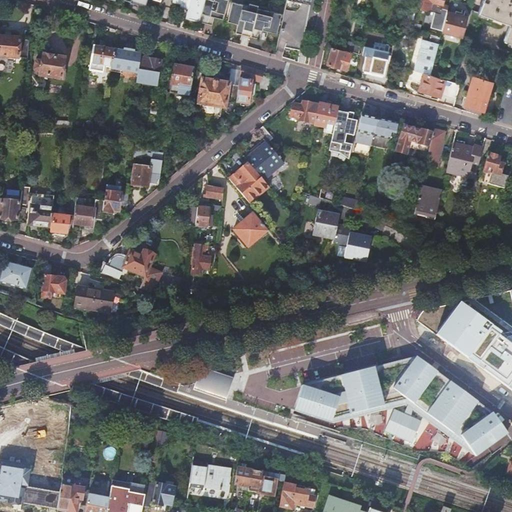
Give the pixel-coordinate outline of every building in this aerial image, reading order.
[(173,0),(173,2),(190,7),(187,19),(199,22),(199,20),(204,0),(173,0)] [(204,0),(199,20),(212,23),(213,19),(223,21),(227,0),(204,0)] [(310,0),(287,0),(278,46),(301,50),(310,0)] [(422,0),(420,9),(431,11),(432,5),(435,5),(435,3),(443,4),(444,0),(422,0)] [(471,9),(463,41),(499,54),(504,41),(511,43),(511,0),(483,0),(479,12),(471,9)] [(447,11),(442,31),(461,36),(467,16),(447,11)] [(79,19),(75,31),(83,33),(87,21),(79,19)] [(251,19),(245,37),(262,42),(267,23),(251,19)] [(0,36),(0,56),(18,58),(19,51),(26,52),(27,39),(0,36)] [(430,75),(438,44),(430,42),(430,41),(423,39),(414,70),(424,73),(419,90),(440,96),(445,79),(430,75)] [(112,66),(115,48),(93,45),(90,63),(92,63),(89,77),(91,78),(102,80),(104,65),(112,66)] [(124,50),(115,48),(112,66),(111,68),(122,70),(121,76),(136,79),(138,69),(140,57),(141,53),(134,52),(134,51),(124,49),(124,50)] [(332,48),(328,64),(340,67),(340,65),(347,67),(351,53),(332,48)] [(35,63),(34,70),(35,71),(41,72),(40,75),(63,78),(65,67),(63,67),(64,58),(43,55),(42,62),(37,61),(35,63)] [(162,60),(140,57),(138,69),(136,79),(136,81),(157,85),(161,61),(162,62),(162,60)] [(390,63),(382,61),(380,75),(388,77),(388,72),(390,63)] [(189,95),(194,68),(174,64),(173,74),(172,74),(171,76),(172,77),(170,91),(189,95)] [(263,72),(243,66),(240,76),(260,81),(263,72)] [(491,82),(473,77),(470,87),(464,107),(482,113),(491,82)] [(251,80),(239,78),(238,85),(236,101),(248,103),(250,93),(254,94),(255,83),(251,83),(251,80)] [(226,99),(236,101),(238,85),(202,79),(198,102),(224,107),(226,99)] [(319,103),(321,89),(311,86),(263,126),(273,138),(267,143),(309,151),(314,126),(318,104),(319,103)] [(318,104),(314,126),(324,128),(323,132),(332,134),(338,108),(319,103),(318,104)] [(354,133),(357,117),(355,117),(350,116),(351,110),(350,110),(341,108),(340,111),(332,148),(339,149),(339,150),(340,150),(349,156),(352,141),(345,140),(346,131),(354,133)] [(371,146),(373,135),(376,119),(360,116),(357,132),(355,142),(371,146)] [(376,119),(373,135),(389,139),(393,123),(376,119)] [(70,137),(72,123),(48,120),(47,127),(46,133),(59,135),(70,137)] [(273,138),(263,126),(257,131),(263,139),(267,143),(273,138)] [(403,126),(396,151),(406,154),(410,140),(427,146),(431,133),(421,130),(421,131),(403,126)] [(444,132),(433,129),(427,155),(438,157),(444,132)] [(283,162),(267,143),(263,139),(243,156),(260,177),(262,179),(282,163),(283,162)] [(453,143),(449,160),(446,171),(467,177),(467,176),(474,178),(482,147),(473,145),(472,148),(453,143)] [(134,148),(126,147),(124,160),(133,161),(133,157),(134,148)] [(163,153),(152,151),(134,148),(133,157),(142,158),(142,155),(154,157),(153,165),(161,166),(163,153)] [(438,157),(427,155),(425,163),(436,166),(438,157)] [(504,188),(508,175),(500,172),(502,165),(497,163),(499,158),(487,155),(483,171),(484,171),(482,182),(504,188)] [(134,164),(134,166),(132,182),(132,184),(148,186),(150,167),(134,164)] [(254,199),(269,186),(262,179),(260,177),(259,178),(247,164),(233,175),(229,178),(240,192),(249,203),(254,199)] [(106,184),(104,201),(103,208),(103,211),(113,212),(113,210),(119,211),(121,193),(120,193),(115,192),(116,186),(106,184)] [(224,188),(209,185),(209,186),(205,185),(204,195),(222,198),(224,188)] [(420,187),(414,211),(426,214),(425,218),(435,220),(441,191),(420,187)] [(321,188),(319,198),(338,204),(340,197),(340,195),(321,188)] [(29,190),(21,189),(21,197),(28,198),(28,193),(29,190)] [(20,208),(18,222),(26,223),(26,215),(30,215),(29,224),(50,227),(51,215),(52,208),(53,196),(28,193),(28,198),(21,197),(20,208)] [(74,209),(74,217),(73,223),(73,224),(92,226),(93,219),(102,220),(103,211),(103,208),(104,201),(76,198),(74,209)] [(345,198),(344,206),(348,207),(357,210),(359,201),(345,198)] [(0,200),(0,204),(0,218),(17,220),(18,201),(0,200)] [(195,224),(197,207),(187,206),(184,223),(195,224)] [(209,208),(197,207),(195,224),(210,226),(211,220),(210,218),(210,215),(208,215),(209,208)] [(344,258),(363,262),(365,262),(368,261),(373,238),(365,237),(351,234),(351,231),(352,228),(338,225),(340,216),(318,211),(313,236),(334,240),(333,246),(346,249),(344,258)] [(252,213),(234,229),(248,246),(267,230),(252,213)] [(51,215),(50,227),(50,231),(66,233),(67,223),(73,223),(74,217),(51,215)] [(461,234),(458,244),(469,242),(470,237),(461,234)] [(203,244),(196,243),(192,274),(202,275),(203,268),(210,269),(212,257),(202,255),(203,244)] [(127,258),(120,257),(119,265),(145,276),(140,287),(154,292),(162,271),(149,266),(154,254),(152,253),(154,249),(148,247),(146,251),(144,250),(141,255),(130,250),(127,258)] [(119,265),(120,257),(117,256),(111,261),(111,267),(106,266),(103,268),(103,273),(118,279),(119,265)] [(6,262),(0,278),(0,281),(26,290),(32,271),(6,262)] [(63,278),(44,275),(42,291),(41,298),(50,299),(51,293),(64,294),(66,281),(63,278)] [(75,307),(108,312),(110,291),(78,286),(75,307)] [(500,332),(459,302),(436,335),(511,390),(511,345),(499,336),(500,332)] [(0,324),(2,326),(24,336),(47,345),(70,353),(87,350),(86,348),(84,348),(67,342),(50,335),(33,328),(21,323),(13,319),(0,313),(0,324)] [(0,358),(17,366),(34,362),(21,356),(0,346),(0,358)] [(316,383),(302,386),(295,410),(325,420),(329,421),(359,413),(376,408),(382,406),(381,397),(399,393),(406,398),(433,418),(443,425),(454,432),(464,439),(472,450),(476,455),(506,434),(495,419),(491,414),(469,398),(456,388),(428,367),(415,358),(399,362),(376,368),(347,375),(339,377),(324,381),(316,383)] [(177,392),(180,385),(140,369),(124,373),(177,392)] [(199,375),(194,387),(198,389),(225,398),(229,388),(231,380),(205,372),(199,375)] [(197,419),(86,382),(71,386),(71,387),(76,389),(110,400),(135,409),(170,420),(194,428),(197,419)] [(394,408),(386,431),(415,441),(423,417),(394,408)] [(0,499),(23,503),(58,509),(60,492),(25,486),(30,450),(0,446),(0,448),(0,499)] [(230,470),(207,466),(204,487),(226,490),(230,470)] [(252,470),(237,467),(234,485),(249,488),(252,470)] [(252,470),(249,488),(248,492),(273,496),(276,480),(262,478),(263,472),(252,470)] [(292,481),(293,475),(286,472),(284,482),(280,506),(292,509),(293,507),(294,504),(313,507),(315,495),(308,494),(309,490),(304,489),(304,487),(304,486),(291,484),(291,480),(292,481)] [(146,504),(175,506),(176,482),(147,480),(146,504)] [(144,496),(146,487),(112,481),(110,487),(128,491),(127,493),(144,496)] [(60,492),(58,509),(65,511),(67,511),(76,511),(79,498),(82,499),(81,504),(87,505),(89,495),(90,489),(62,485),(60,492)] [(109,511),(141,511),(144,496),(127,493),(128,491),(110,487),(108,499),(109,499),(106,511),(109,511)] [(89,495),(87,505),(85,511),(106,511),(109,499),(108,499),(89,495)] [(358,511),(360,507),(331,498),(327,511),(358,511)]
